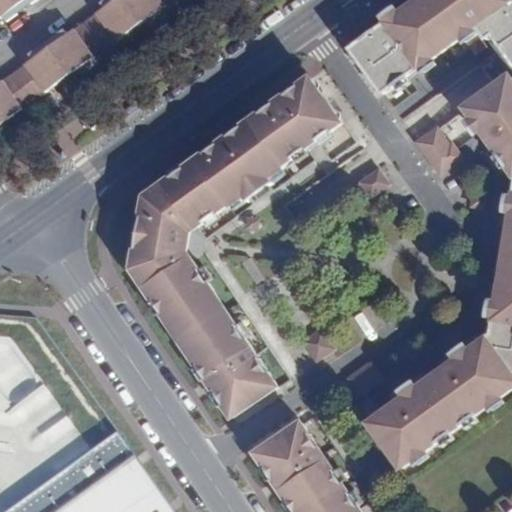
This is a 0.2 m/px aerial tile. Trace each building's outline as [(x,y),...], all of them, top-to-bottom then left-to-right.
[(0,0),(0,20),(5,17),(7,21),(20,12),(16,8),(27,0),(31,4),(36,0),(0,0)] [(106,0),(106,1),(101,4),(104,8),(68,34),(65,30),(59,34),(55,37),(59,42),(47,50),(43,45),(38,49),(30,55),(33,59),(0,82),(0,125),(174,0),(106,0)] [(27,0),(16,8),(20,12),(31,4),(27,0)] [(511,3),(509,0),(424,0),(354,51),(390,101),(416,83),(411,78),(421,71),(425,76),(483,32),(493,46),(499,42),(511,59),(511,3)] [(55,37),(43,45),(47,50),(59,42),(55,37)] [(484,71),(502,95),(511,86),(511,75),(500,59),(484,71)] [(411,78),(416,83),(420,80),(425,76),(421,71),(411,78)] [(224,387),(218,391),(237,419),(282,388),(195,260),(203,254),(205,247),(207,240),(201,232),(232,210),(234,211),(248,200),(251,204),(260,197),(254,188),(262,182),(269,192),(278,185),(273,179),(288,169),(286,167),(311,150),(306,144),(316,137),(320,143),(346,124),(314,81),(149,199),(145,220),(150,221),(144,250),(140,250),(136,271),(211,382),(218,378),(224,387)] [(511,86),(502,95),(473,115),(490,140),(497,134),(503,143),(497,148),(511,171),(511,258),(501,321),(509,322),(507,334),(499,332),(445,373),(449,378),(439,385),(436,381),(396,408),(401,415),(393,420),(389,414),(374,424),(406,470),(511,392),(511,86)] [(497,134),(490,140),(494,145),(497,148),(503,143),(497,134)] [(445,136),(425,149),(437,165),(455,152),(445,136)] [(306,144),(311,150),(316,146),(320,143),(316,137),(306,144)] [(460,152),(438,167),(447,179),(469,164),(460,152)] [(381,170),(363,183),(375,200),(393,186),(381,170)] [(254,188),(260,197),(265,194),(269,192),(262,182),(254,188)] [(145,220),(140,250),(144,250),(150,221),(145,220)] [(509,322),(501,321),(500,326),(499,332),(507,334),(509,322)] [(325,330),(306,342),(320,363),(339,350),(325,330)] [(412,339),(384,359),(389,364),(422,340),(412,339)] [(375,362),(351,379),(365,398),(389,381),(375,362)] [(449,378),(445,373),(440,377),(436,381),(439,385),(449,378)] [(211,382),(218,391),(224,387),(218,378),(211,382)] [(401,415),(396,408),(392,411),(389,414),(393,420),(401,415)] [(365,511),(307,424),(261,455),(279,481),(286,478),(292,487),(285,492),(298,511),(365,511)] [(175,511),(118,431),(91,449),(2,511),(175,511)] [(279,481),(285,492),(292,487),(286,478),(279,481)]
